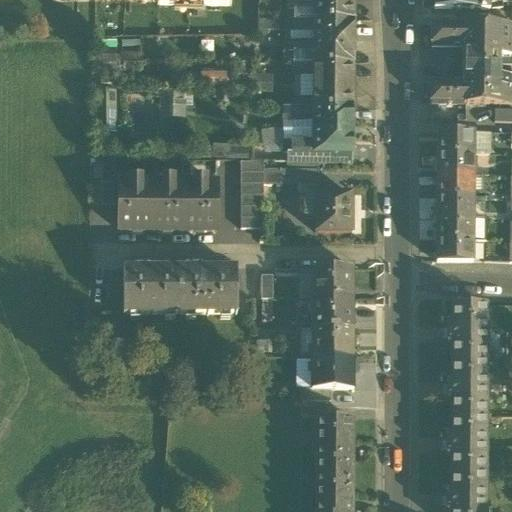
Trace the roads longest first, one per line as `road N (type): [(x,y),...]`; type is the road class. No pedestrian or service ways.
road 1 (residential): [(396,259),(106,256)]
road 2 (residential): [(396,259),(397,0)]
road 3 (residential): [(396,511),(396,286)]
